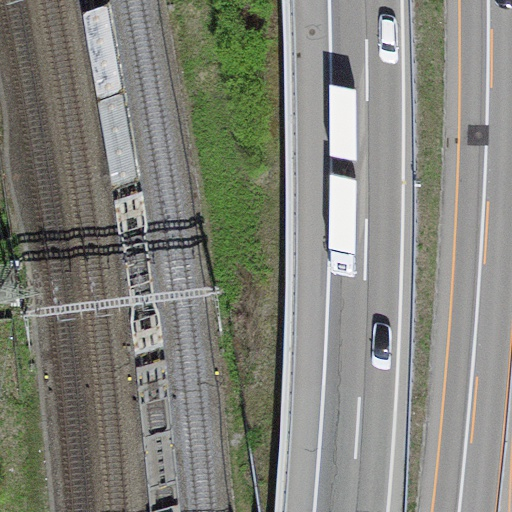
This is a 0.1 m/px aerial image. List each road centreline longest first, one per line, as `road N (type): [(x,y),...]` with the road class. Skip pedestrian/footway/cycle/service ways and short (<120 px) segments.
road 1 (motorway): [(364,0),(364,309),(349,511)]
road 2 (motorway): [(511,328),(495,511)]
